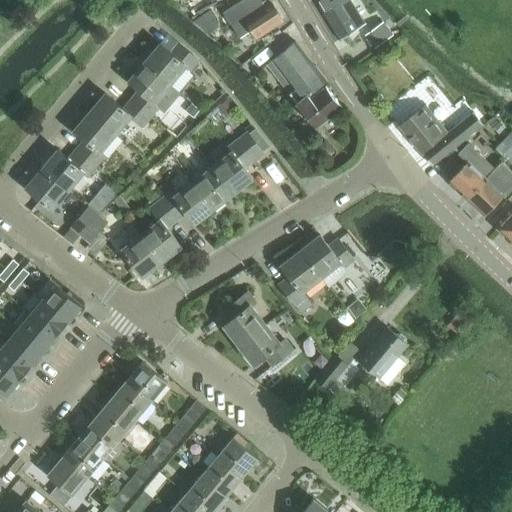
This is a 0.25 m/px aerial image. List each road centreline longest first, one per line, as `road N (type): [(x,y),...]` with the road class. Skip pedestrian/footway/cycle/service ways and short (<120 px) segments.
road 1 (residential): [(137,308),(399,169)]
road 2 (residential): [(311,446),(137,308)]
road 3 (residential): [(0,183),(140,21)]
road 4 (residential): [(399,169),(290,0)]
road 5 (residential): [(137,308),(0,198)]
road 6 (residential): [(28,438),(137,308)]
road 7 (unclassified): [(511,282),(399,169)]
